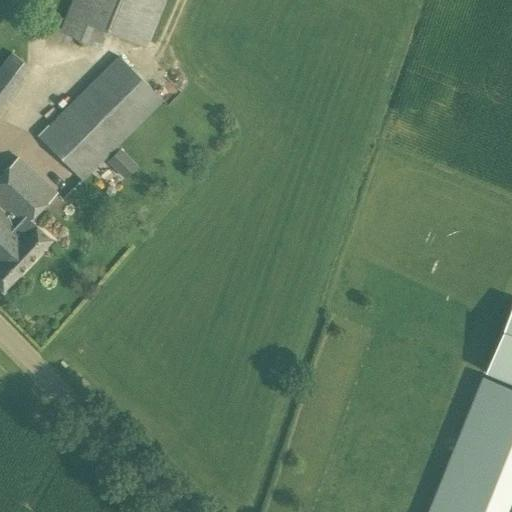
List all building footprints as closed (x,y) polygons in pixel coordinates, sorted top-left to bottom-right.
[(145,48),(164,0),(71,0),(58,32),(99,49),(106,32),(145,48)] [(0,108),(22,79),(20,77),(28,67),(11,53),(0,66),(0,108)] [(82,181),(162,101),(117,56),(37,136),(82,181)] [(138,166),(119,148),(106,161),(125,179),(138,166)] [(0,175),(0,210),(38,252),(50,240),(28,219),(55,192),(18,158),(0,175)] [(0,287),(2,289),(38,252),(0,210),(0,287)] [(511,384),(511,300),(483,373),(511,384)] [(511,511),(511,388),(482,376),(427,511),(511,511)]
